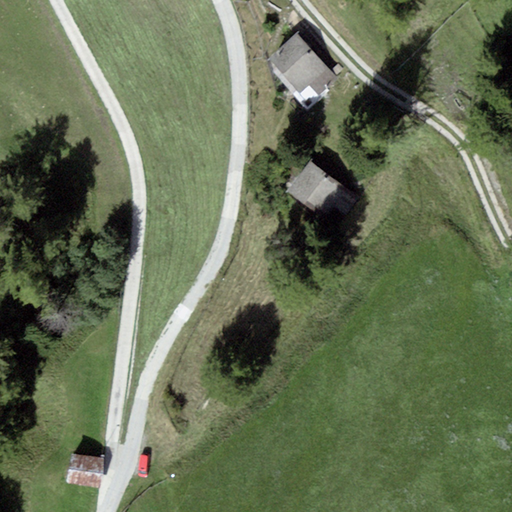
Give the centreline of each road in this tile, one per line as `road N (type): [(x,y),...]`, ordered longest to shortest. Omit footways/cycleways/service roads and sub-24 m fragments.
road 1 (track): [(222,0),(238,104),(229,217),(220,249),(157,354),(108,511)]
road 2 (track): [(119,469),(111,443),(140,230),(139,168),(56,0)]
road 3 (track): [(300,0),(382,87),(463,142),(511,245)]
